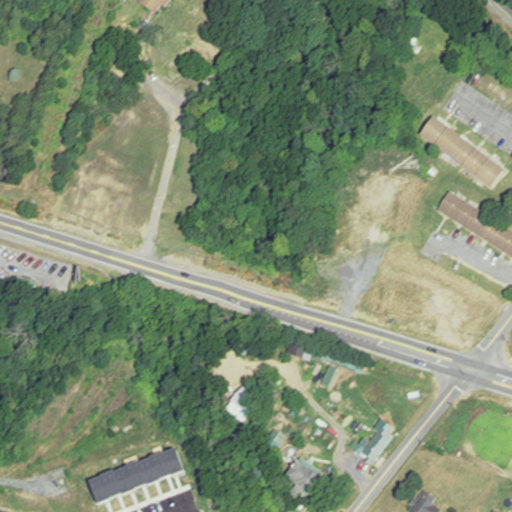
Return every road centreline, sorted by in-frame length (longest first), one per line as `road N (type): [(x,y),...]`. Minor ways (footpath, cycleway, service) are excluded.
road 1 (secondary): [(511,382),(0,221)]
road 2 (residential): [(469,369),(356,511)]
